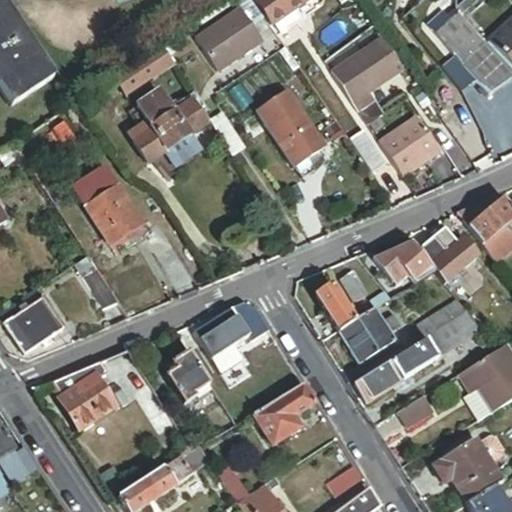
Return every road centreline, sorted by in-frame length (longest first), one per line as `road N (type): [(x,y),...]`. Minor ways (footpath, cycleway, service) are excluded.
road 1 (residential): [(262,287),(7,387)]
road 2 (residential): [(511,176),(262,287)]
road 3 (residential): [(262,287),(403,511)]
road 4 (residential): [(87,511),(7,387)]
